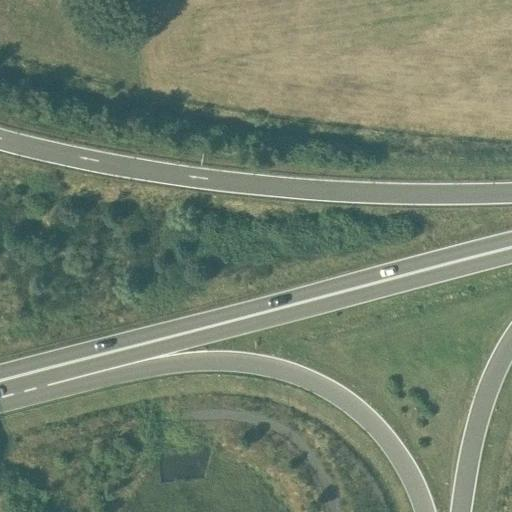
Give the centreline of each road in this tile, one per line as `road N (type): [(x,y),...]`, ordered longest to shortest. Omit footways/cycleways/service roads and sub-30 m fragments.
road 1 (trunk): [(0,396),(511,258)]
road 2 (trunk): [(511,240),(0,373)]
road 3 (trunk): [(511,192),(283,184),(98,160),(0,136)]
road 4 (trunk): [(0,398),(211,362),(271,367),(370,421),(407,470),(424,511)]
road 5 (trunk): [(464,511),(483,400),(511,345)]
